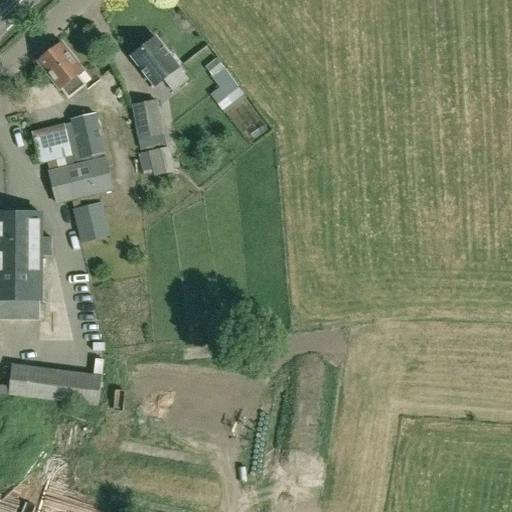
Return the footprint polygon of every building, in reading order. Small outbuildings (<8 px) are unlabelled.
[(156,38),(133,56),(156,86),(164,80),(174,92),(189,80),(179,67),(156,38)] [(39,61),(61,89),(65,85),(73,95),(86,85),(78,75),(84,71),(62,43),(39,61)] [(217,59),(206,68),(213,77),(211,78),(219,89),(226,98),(239,88),(217,59)] [(158,103),(134,106),(139,138),(164,134),(158,103)] [(111,238),(103,204),(100,205),(98,195),(114,191),(106,158),(107,158),(97,116),(31,132),(39,165),(47,164),(50,174),(49,174),(57,205),(73,201),(75,211),(73,211),(81,245),(111,238)] [(171,167),(168,145),(150,148),(154,170),(171,167)] [(0,319),(40,320),(40,300),(40,254),(51,254),(51,238),(40,237),(41,212),(0,211),(0,319)] [(12,369),(9,393),(98,405),(101,381),(12,369)]
